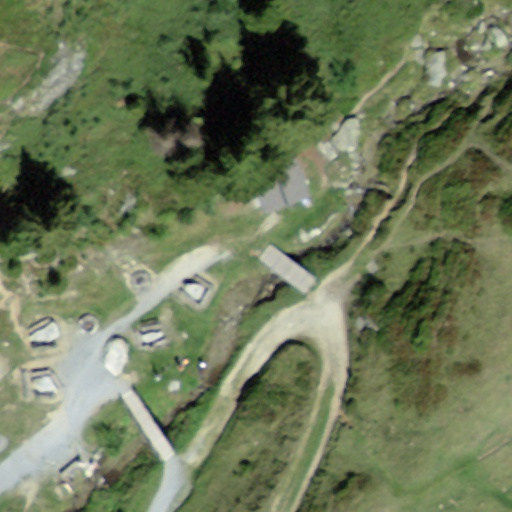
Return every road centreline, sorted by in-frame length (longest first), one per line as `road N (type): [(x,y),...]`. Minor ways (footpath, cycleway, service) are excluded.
road 1 (track): [(176,471),(258,352),(294,323),(319,323),(335,347),(324,415)]
road 2 (track): [(0,480),(70,416),(91,353)]
road 3 (track): [(88,377),(119,384),(176,471)]
